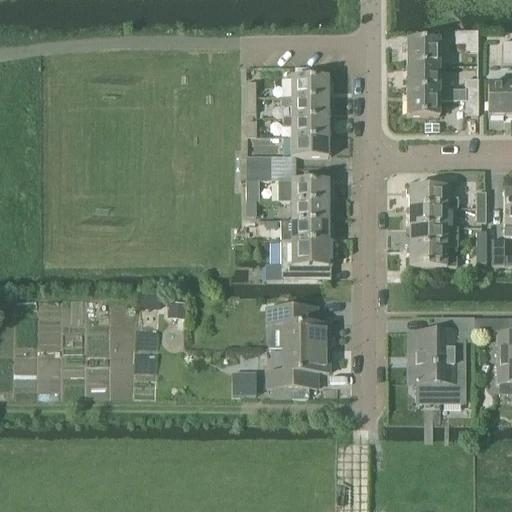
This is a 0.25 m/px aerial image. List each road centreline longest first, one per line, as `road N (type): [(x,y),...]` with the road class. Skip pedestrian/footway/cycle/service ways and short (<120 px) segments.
road 1 (residential): [(366,162),(365,415)]
road 2 (residential): [(366,0),(366,162)]
road 3 (residential): [(366,162),(511,162)]
